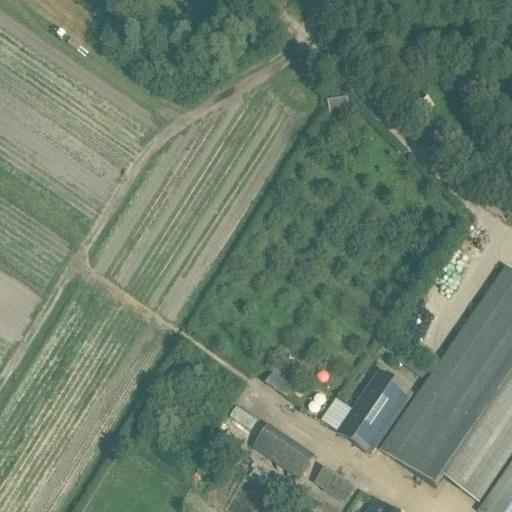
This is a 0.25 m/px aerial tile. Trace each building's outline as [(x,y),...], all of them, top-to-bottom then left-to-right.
[(422,95),(411,107),(421,117),(433,105),(422,95)] [(511,273),(508,271),(382,455),(437,492),(444,481),(478,504),(511,454),(511,273)] [(292,390),(298,377),(276,368),(271,381),(292,390)] [(379,375),(338,435),(371,458),(413,398),(379,375)] [(325,417),(340,425),(353,401),(338,393),(325,417)] [(240,401),(234,417),(258,425),(263,409),(240,401)] [(267,428),(254,449),(301,480),(315,460),(267,428)] [(511,511),(511,468),(481,511),(511,511)] [(345,507),(356,492),(325,470),(314,486),(345,507)]
